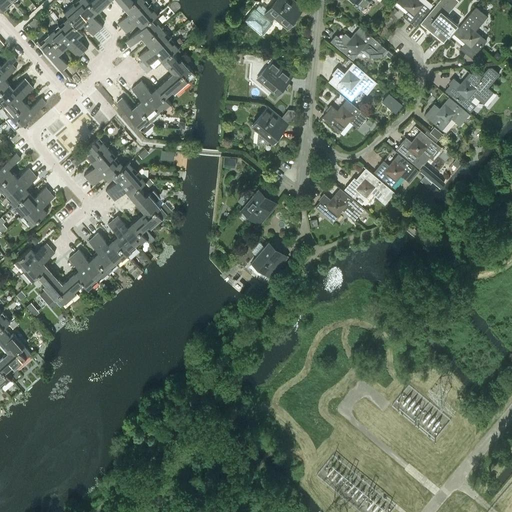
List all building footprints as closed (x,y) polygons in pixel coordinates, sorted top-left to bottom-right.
[(0,0),(0,4),(4,10),(14,1),(13,0),(0,0)] [(89,0),(88,0),(76,0),(74,2),(98,30),(103,26),(93,15),(98,11),(89,0)] [(89,0),(98,11),(110,0),(89,0)] [(122,27),(150,3),(146,0),(133,0),(125,7),(129,12),(118,22),(122,27)] [(274,0),(267,9),(262,4),(261,6),(259,4),(256,8),(254,7),(244,19),(263,34),(273,22),(272,21),(274,18),(274,19),(276,16),(288,26),(289,27),(290,27),(291,27),(292,26),(293,26),(294,25),(294,24),(294,23),(294,22),(294,21),(293,20),(303,8),(293,0),(274,0)] [(420,0),(397,0),(408,10),(403,16),(415,25),(430,8),(420,0)] [(447,14),(454,6),(447,0),(438,0),(425,16),(437,26),(432,31),(443,41),(458,24),(447,14)] [(93,34),(98,30),(74,2),(64,11),(68,16),(78,27),(79,27),(83,23),(93,34)] [(154,17),(158,13),(150,3),(122,27),(126,32),(137,22),(142,27),(153,17),(154,17)] [(475,30),(488,16),(476,6),(454,32),(465,42),(460,47),(472,57),(486,40),(475,30)] [(79,27),(78,27),(68,16),(58,25),(83,52),(88,48),(78,36),(83,32),(79,27)] [(162,26),(154,17),(153,17),(142,27),(125,41),(130,46),(141,36),(145,41),(162,26)] [(78,57),(83,52),(58,25),(49,33),(63,49),(68,45),(78,57)] [(385,46),(363,28),(360,25),(350,36),(345,32),(340,37),(336,34),(330,40),(353,58),(360,50),(369,57),(369,56),(383,55),(384,55),(389,49),(385,46)] [(142,60),(170,36),(162,26),(145,41),(149,45),(138,55),(142,60)] [(59,53),(63,49),(49,33),(39,41),(63,69),(69,65),(59,53)] [(173,52),(179,46),(170,36),(142,60),(147,65),(158,55),(162,60),(172,51),(173,52)] [(178,53),(182,50),(179,46),(173,52),(172,51),(162,60),(172,72),(172,71),(177,77),(182,73),(188,80),(195,73),(182,57),(178,53)] [(493,56),(497,59),(501,55),(497,51),(493,56)] [(12,63),(17,58),(12,53),(1,63),(0,61),(0,72),(12,62),(12,63)] [(253,53),(250,53),(244,53),(244,60),(252,61),(252,62),(251,77),(260,85),(269,92),(272,88),(277,93),(293,75),(272,57),(269,55),(253,53)] [(16,67),(12,63),(12,62),(0,72),(0,90),(10,82),(5,77),(16,67)] [(366,92),(376,81),(354,62),(344,73),(338,68),(329,80),(346,95),(356,83),(366,92)] [(481,75),(474,69),(471,73),(470,71),(461,83),(455,78),(445,90),(462,104),(465,106),(470,100),(474,95),(483,103),(493,91),(488,86),(493,79),(499,73),(491,67),(488,67),(484,71),(481,75)] [(182,73),(177,77),(172,71),(172,72),(155,86),(164,96),(165,96),(172,90),(174,92),(188,80),(182,73)] [(1,106),(29,82),(25,77),(14,87),(10,82),(0,90),(0,106),(1,106)] [(155,86),(151,90),(142,79),(137,84),(161,111),(171,103),(165,96),(164,96),(155,86)] [(22,97),(34,87),(29,82),(1,106),(10,116),(27,102),(22,97)] [(151,120),(161,111),(137,84),(132,88),(141,99),(137,103),(151,120)] [(389,92),(382,100),(395,111),(402,103),(389,92)] [(18,126),(46,101),(42,96),(31,106),(27,102),(10,116),(18,126)] [(137,103),(132,107),(122,96),(117,101),(141,128),(144,132),(154,123),(151,120),(137,103)] [(460,125),(470,113),(449,96),(440,107),(434,102),(424,114),(442,129),(451,117),(460,125)] [(358,127),(367,115),(347,98),(338,110),(332,105),(322,116),(339,131),(349,120),(358,127)] [(273,141),(288,123),(267,106),(252,124),(259,130),(258,143),(262,144),(264,144),(266,143),(267,141),(270,138),(273,141)] [(291,117),(287,113),(283,117),(288,121),(291,117)] [(434,126),(430,131),(438,138),(444,133),(434,126)] [(432,158),(441,147),(421,130),(412,141),(406,136),(396,148),(413,162),(423,151),(432,158)] [(91,161),(108,146),(99,136),(71,160),(76,165),(87,156),(91,161)] [(88,180),(116,156),(108,146),(91,161),(95,165),(84,175),(88,180)] [(10,167),(21,157),(16,152),(0,165),(0,183),(14,172),(10,167)] [(409,181),(419,170),(399,153),(389,164),(383,159),(374,171),(391,185),(400,174),(409,181)] [(124,165),(116,156),(88,180),(93,185),(104,175),(108,180),(113,176),(112,176),(124,165)] [(457,156),(452,162),(457,167),(462,160),(457,156)] [(223,166),(235,167),(236,158),(224,157),(223,166)] [(110,196),(138,171),(129,160),(124,165),(112,176),(113,176),(117,181),(105,191),(110,196)] [(354,176),(344,188),(362,203),(371,191),(380,199),(385,203),(395,191),(390,187),(370,170),(365,166),(356,178),(354,176)] [(0,189),(6,196),(33,172),(29,167),(18,176),(14,172),(0,183),(0,189)] [(140,186),(146,180),(138,171),(110,196),(114,200),(125,190),(129,195),(139,186),(140,186)] [(27,186),(38,177),(33,172),(6,196),(14,206),(31,191),(27,186)] [(23,215),(50,191),(46,186),(35,196),(31,191),(14,206),(23,215)] [(146,194),(140,186),(139,186),(129,195),(143,211),(148,207),(153,213),(161,206),(156,200),(160,197),(153,189),(149,192),(146,194)] [(260,223),(277,203),(259,187),(242,208),(260,223)] [(360,204),(345,191),(340,187),(331,199),(325,194),(315,205),(332,220),(342,209),(354,219),(364,207),(360,204)] [(43,206),(55,196),(50,191),(23,215),(31,225),(48,211),(43,206)] [(151,227),(167,213),(161,206),(153,213),(148,207),(143,211),(132,221),(141,231),(149,224),(151,227)] [(132,221),(127,226),(117,215),(112,219),(137,247),(147,238),(141,231),(132,221)] [(127,255),(137,247),(112,219),(108,223),(117,234),(113,239),(127,255)] [(147,230),(143,233),(147,238),(151,234),(147,230)] [(113,239),(108,243),(98,232),(93,236),(117,264),(127,255),(113,239)] [(30,240),(33,244),(39,240),(35,235),(30,240)] [(108,272),(117,264),(93,236),(88,240),(98,251),(93,256),(108,272)] [(270,276),(287,256),(269,240),(252,261),(270,276)] [(23,271),(51,246),(46,242),(35,252),(31,247),(15,261),(23,271)] [(44,262),(55,252),(51,246),(23,271),(32,281),(38,275),(48,266),(44,262)] [(93,256),(88,260),(79,249),(74,253),(98,280),(108,272),(93,256)] [(88,289),(98,280),(74,253),(69,257),(79,268),(74,273),(82,282),(82,283),(88,289)] [(62,292),(58,287),(62,283),(48,266),(38,275),(45,282),(42,285),(45,288),(40,293),(48,303),(54,298),(62,292)] [(75,289),(82,283),(82,282),(74,273),(62,283),(58,287),(62,292),(54,298),(60,305),(77,291),(75,289)] [(251,286),(243,296),(252,303),(260,293),(251,286)] [(4,327),(10,321),(2,311),(0,312),(0,329),(3,326),(4,327)] [(10,334),(4,327),(3,326),(0,329),(0,342),(8,351),(12,347),(17,352),(24,346),(13,332),(10,334)] [(14,367),(31,353),(24,346),(17,352),(12,347),(8,351),(0,357),(0,366),(4,372),(5,371),(12,365),(14,367)] [(0,366),(0,385),(1,386),(11,378),(5,371),(4,372),(0,366)]
